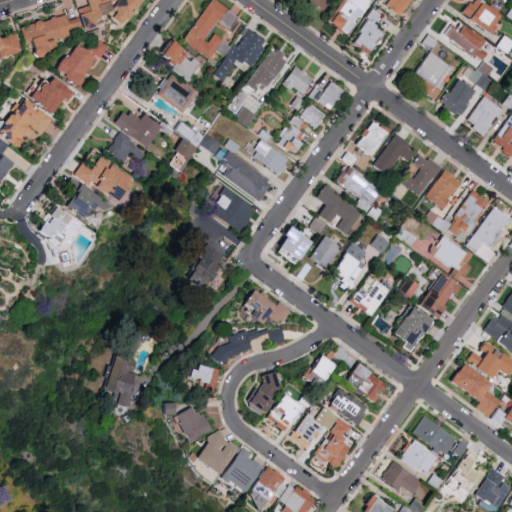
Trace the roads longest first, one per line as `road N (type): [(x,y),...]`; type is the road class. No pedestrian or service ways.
road 1 (residential): [(511,457),(245,261)]
road 2 (residential): [(511,192),(249,0)]
road 3 (residential): [(245,261),(435,0)]
road 4 (residential): [(324,511),(511,254)]
road 5 (residential): [(333,500),(244,436),(228,407),(239,375),(339,331)]
road 6 (residential): [(18,213),(170,0)]
